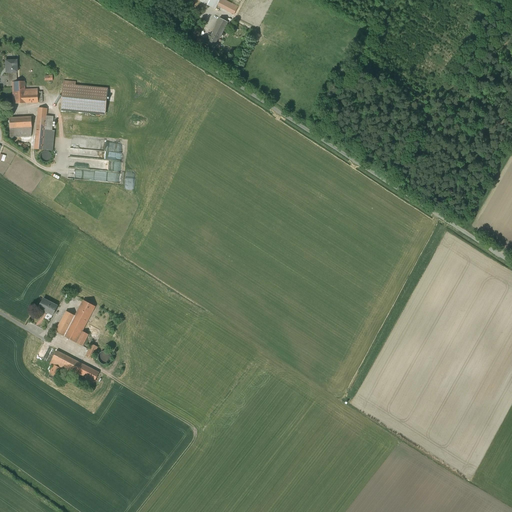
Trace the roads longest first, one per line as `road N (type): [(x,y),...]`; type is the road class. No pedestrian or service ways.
road 1 (unclassified): [(511,263),(107,0)]
road 2 (track): [(196,437),(192,426),(52,343)]
